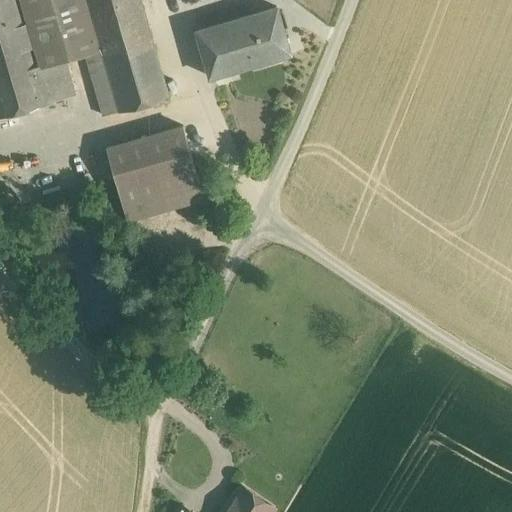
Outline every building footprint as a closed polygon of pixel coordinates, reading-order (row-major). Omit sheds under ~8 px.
[(0,0),(0,115),(49,101),(49,99),(39,66),(19,0),(0,0)] [(19,0),(39,66),(66,58),(85,53),(101,48),(89,9),(86,0),(19,0)] [(86,0),(89,9),(118,0),(86,0)] [(140,0),(118,0),(89,9),(101,48),(119,109),(168,95),(140,0)] [(276,6),(196,29),(210,75),(290,52),(276,6)] [(119,109),(101,48),(85,53),(103,114),(119,109)] [(66,58),(39,66),(49,99),(75,92),(66,58)] [(183,124),(106,146),(127,219),(204,198),(183,124)] [(269,511),(273,507),(241,484),(221,511),(269,511)]
